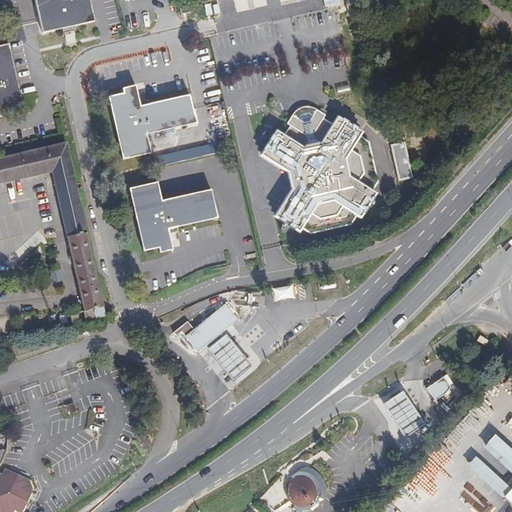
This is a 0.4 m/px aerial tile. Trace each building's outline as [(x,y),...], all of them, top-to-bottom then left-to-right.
[(91,0),(37,0),(46,35),(70,29),(97,23),(91,0)] [(188,4),(180,6),(182,14),(190,12),(188,4)] [(10,44),(0,46),(0,115),(10,114),(9,109),(23,106),(10,44)] [(123,93),(108,96),(122,158),(150,152),(146,135),(196,123),(190,97),(140,108),(135,85),(122,88),(123,93)] [(312,233),(347,225),(353,217),(358,220),(361,215),(363,216),(373,201),(372,200),(375,196),(369,192),(375,184),(368,144),(367,143),(359,138),(362,134),(355,130),(357,127),(343,118),(342,121),(338,118),(333,125),(323,119),(325,116),(317,111),(313,117),(309,115),(302,114),(299,118),(293,114),(287,123),(292,126),(286,134),(279,130),(276,134),(274,132),(263,148),(265,149),(262,154),(287,170),(293,188),(277,214),(281,217),(279,219),(293,230),(295,227),(300,230),(303,226),(312,233)] [(400,180),(414,177),(405,141),(391,145),(400,180)] [(0,183),(51,172),(66,237),(67,237),(83,304),(83,312),(85,320),(106,315),(66,142),(0,156),(0,183)] [(157,182),(129,189),(143,250),(158,247),(159,251),(172,248),(168,228),(217,217),(211,189),(161,201),(157,182)] [(31,261),(26,255),(18,264),(24,269),(31,261)] [(238,319),(225,303),(188,335),(201,351),(238,319)] [(77,311),(70,312),(73,323),(79,321),(77,311)] [(253,364),(226,333),(209,348),(235,379),(253,364)] [(480,335),(476,340),(485,345),(488,340),(480,335)] [(444,380),(428,391),(434,401),(451,391),(444,380)] [(403,394),(382,407),(405,441),(426,428),(403,394)] [(74,402),(66,405),(69,413),(77,410),(74,402)] [(511,449),(494,433),(483,446),(511,471),(511,449)] [(0,474),(0,461),(7,447),(0,449),(0,511),(15,511),(16,511),(19,511),(31,490),(27,480),(5,469),(0,475),(0,474)] [(510,486),(475,455),(467,464),(501,496),(503,494),(510,486)] [(288,478),(290,481),(287,485),(285,491),(286,497),(288,502),(294,506),(299,507),(305,507),(310,504),(313,500),(315,496),(316,491),(315,488),(313,483),(318,477),(314,473),(305,470),(288,478)] [(511,483),(510,486),(503,494),(511,502),(511,483)]
